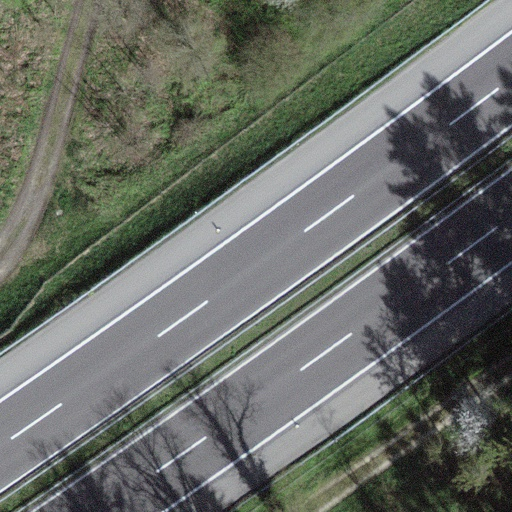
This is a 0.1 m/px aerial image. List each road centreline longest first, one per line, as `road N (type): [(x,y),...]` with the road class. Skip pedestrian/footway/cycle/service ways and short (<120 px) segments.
road 1 (motorway): [(511,77),(0,444)]
road 2 (motorway): [(96,511),(511,216)]
road 3 (track): [(91,0),(39,179),(0,259)]
road 4 (track): [(309,511),(511,365)]
